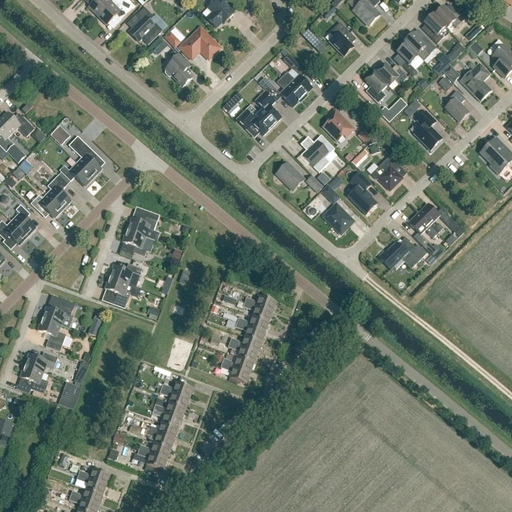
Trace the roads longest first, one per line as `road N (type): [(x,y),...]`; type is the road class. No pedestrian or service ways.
road 1 (residential): [(161,511),(345,319)]
road 2 (unclassified): [(345,319),(149,158)]
road 3 (residential): [(243,176),(424,0)]
road 4 (residential): [(345,259),(511,94)]
road 5 (unclassified): [(511,457),(345,319)]
road 6 (unclassified): [(185,127),(35,0)]
road 7 (track): [(511,399),(366,279)]
road 8 (residential): [(185,127),(285,26),(277,0)]
road 9 (unclassified): [(149,158),(35,63)]
road 10 (unclassified): [(345,259),(243,176)]
